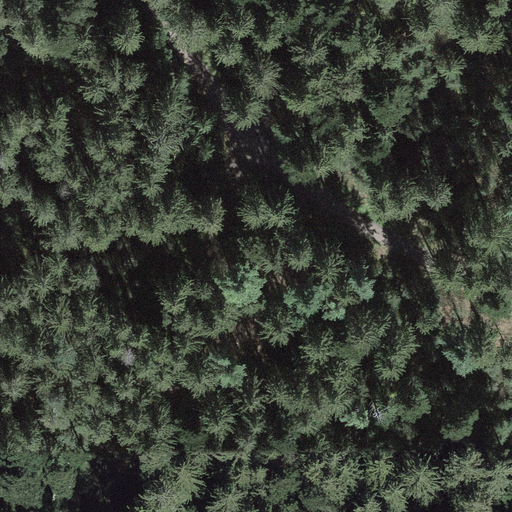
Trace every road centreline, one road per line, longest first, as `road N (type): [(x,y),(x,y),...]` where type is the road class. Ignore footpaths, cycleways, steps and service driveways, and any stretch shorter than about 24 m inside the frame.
road 1 (track): [(102,511),(151,452),(253,152)]
road 2 (track): [(511,308),(253,152)]
road 3 (track): [(141,0),(253,152)]
